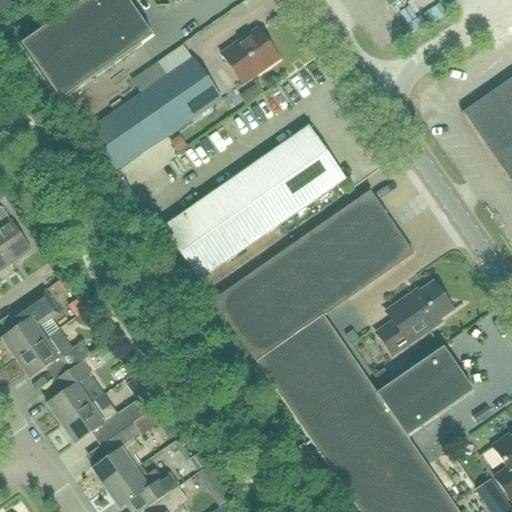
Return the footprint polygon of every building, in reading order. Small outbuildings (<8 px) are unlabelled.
[(0,0),(0,13),(19,0),(0,0)] [(124,0),(88,0),(20,47),(59,104),(152,40),(124,0)] [(381,0),(388,9),(401,0),(381,0)] [(241,87),(277,62),(256,32),(220,57),(241,87)] [(191,61),(139,96),(138,97),(167,139),(220,102),(191,60),(191,61)] [(511,80),(462,115),(511,187),(511,80)] [(120,171),(167,139),(138,98),(91,130),(120,171)] [(198,284),(344,182),(307,130),(161,232),(198,284)] [(186,147),(179,137),(170,144),(177,153),(186,147)] [(374,394),(322,319),(412,256),(369,194),(211,304),(356,511),(455,511),(405,439),(374,394)] [(0,226),(0,249),(11,266),(30,252),(8,220),(8,221),(1,209),(0,209),(0,223),(1,225),(0,226)] [(0,273),(11,266),(0,249),(0,273)] [(452,313),(432,285),(410,300),(408,298),(385,314),(392,324),(375,336),(391,359),(440,325),(438,322),(452,313)] [(15,362),(44,342),(37,333),(60,317),(44,293),(7,318),(17,331),(1,342),(15,362)] [(54,383),(80,364),(90,358),(81,344),(71,351),(58,331),(44,342),(15,362),(28,381),(45,370),(54,383)] [(351,332),(345,337),(350,344),(357,340),(351,332)] [(442,350),(375,396),(406,440),(473,394),(442,350)] [(63,396),(46,407),(60,427),(95,403),(94,402),(102,397),(96,388),(80,364),(54,383),(63,396)] [(95,403),(60,427),(74,447),(103,427),(112,440),(132,426),(146,416),(137,403),(117,417),(110,407),(102,397),(94,402),(95,403)] [(141,438),(132,426),(112,440),(103,446),(112,458),(91,472),(105,492),(140,468),(133,458),(141,452),(135,443),(141,438)] [(511,434),(491,449),(506,470),(493,479),(510,503),(511,501),(511,434)] [(146,477),(140,468),(105,492),(118,511),(124,508),(127,511),(144,511),(147,510),(177,490),(168,477),(161,481),(155,472),(146,477)] [(182,511),(179,507),(186,502),(177,490),(147,510),(148,511),(182,511)] [(509,511),(500,497),(484,508),(486,511),(509,511)]
